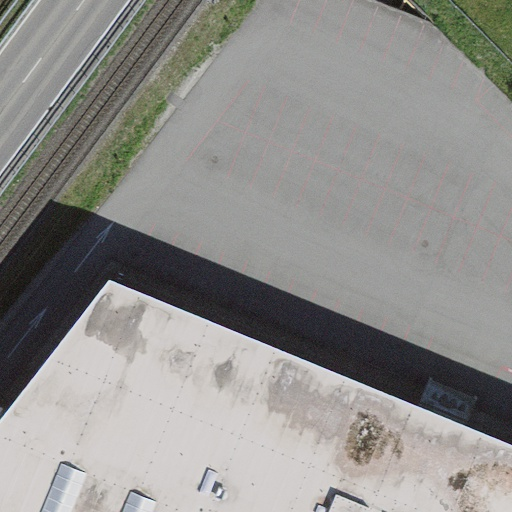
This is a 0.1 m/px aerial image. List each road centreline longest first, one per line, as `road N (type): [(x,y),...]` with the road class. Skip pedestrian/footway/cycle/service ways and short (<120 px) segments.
road 1 (unknown): [(511,96),(434,59),(401,51),(376,59),(314,162),(305,192),(323,217),(511,322)]
road 2 (primary): [(0,106),(78,0)]
